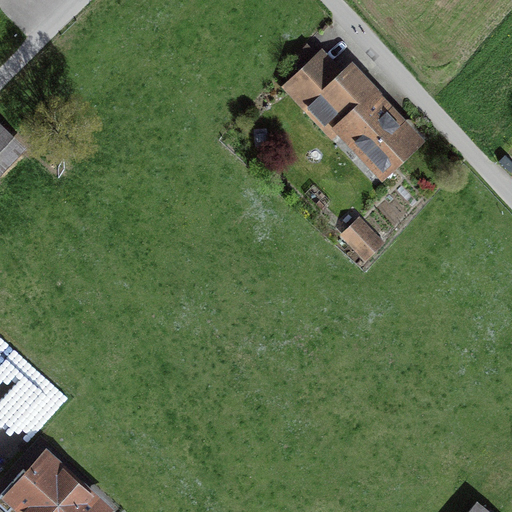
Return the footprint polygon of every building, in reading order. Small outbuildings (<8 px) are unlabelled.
[(320,56),(287,87),(332,136),(343,127),(382,169),(413,141),(373,98),(376,95),(376,92),(374,88),(370,86),(366,86),(364,88),(347,71),(340,78),(320,56)] [(0,131),(0,164),(17,147),(0,131)] [(360,220),(344,234),(365,257),(380,243),(360,220)] [(0,332),(0,373),(8,380),(28,357),(0,332)] [(0,439),(1,441),(21,420),(33,432),(69,395),(34,362),(0,397),(0,439)] [(100,511),(104,509),(47,457),(30,475),(23,469),(0,494),(0,505),(7,511),(13,505),(20,511),(26,511),(28,510),(30,511),(100,511)] [(471,511),(489,511),(478,503),(471,511)]
